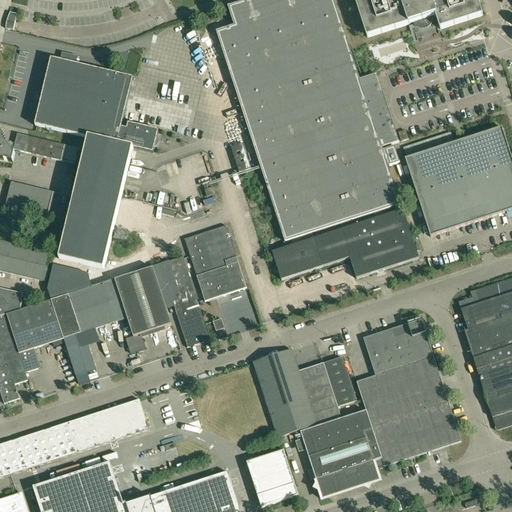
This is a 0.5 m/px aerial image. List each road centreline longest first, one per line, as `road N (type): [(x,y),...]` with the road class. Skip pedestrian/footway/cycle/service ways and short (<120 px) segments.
road 1 (unclassified): [(0,431),(434,289)]
road 2 (unclassified): [(493,461),(434,289)]
road 3 (unclassified): [(334,511),(493,461)]
